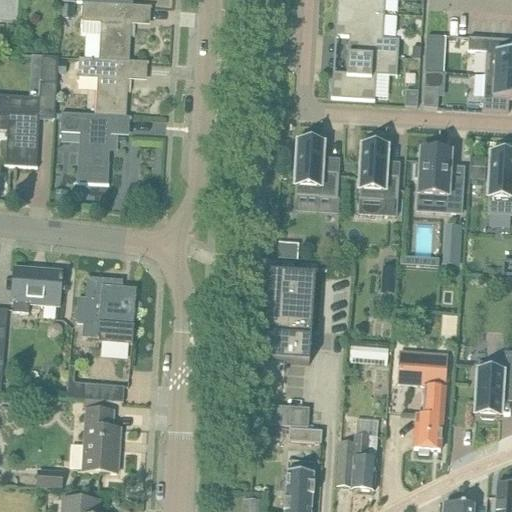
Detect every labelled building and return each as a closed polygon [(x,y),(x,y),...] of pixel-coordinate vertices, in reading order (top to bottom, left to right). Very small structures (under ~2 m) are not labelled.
[(336,0),(336,13),(384,16),(384,0),(336,0)] [(102,5),(83,4),(81,36),(100,38),(99,61),(129,63),(131,20),(150,21),(150,10),(152,10),(152,8),(132,7),(132,8),(102,6),(102,5)] [(63,5),(61,19),(73,20),(74,6),(63,5)] [(383,40),(384,16),(336,13),(335,38),(349,38),(348,57),(397,60),(399,41),(383,40)] [(0,47),(8,48),(9,33),(0,32),(0,47)] [(426,39),(424,75),(444,76),(446,40),(426,39)] [(511,54),(511,55),(511,44),(511,42),(468,39),(468,53),(486,54),(484,77),(511,78),(511,54)] [(412,60),(420,61),(421,49),(412,48),(412,60)] [(396,78),(397,60),(348,57),(347,75),(332,74),(331,100),(374,103),(376,77),(396,78)] [(0,97),(0,117),(9,118),(8,124),(7,147),(6,167),(4,167),(4,168),(37,170),(37,169),(36,168),(39,119),(39,113),(53,114),(52,120),(52,121),(55,122),(55,121),(55,115),(56,102),(58,77),(58,75),(59,63),(59,62),(59,59),(42,59),(39,100),(18,99),(0,97)] [(97,80),(95,116),(95,118),(126,119),(129,76),(146,77),(147,66),(148,66),(148,64),(129,63),(99,61),(79,59),(78,79),(97,80)] [(59,63),(58,75),(65,76),(66,63),(59,62),(59,63)] [(424,75),(422,110),(437,110),(437,101),(443,101),(444,76),(424,75)] [(511,102),(511,78),(484,77),(482,113),(507,115),(508,102),(511,102)] [(405,108),(417,109),(418,93),(406,92),(405,108)] [(131,119),(126,119),(95,118),(95,116),(62,114),(61,134),(80,135),(77,184),(76,184),(76,185),(108,187),(109,186),(107,186),(111,131),(129,132),(129,121),(131,121),(131,119)] [(302,145),(298,145),(295,197),(336,200),(338,174),(321,173),(323,146),(318,146),(316,143),(305,142),(302,145)] [(396,203),(398,178),(385,177),(387,150),(382,150),(380,147),(369,147),(367,149),(362,149),(359,201),(396,203)] [(414,180),(419,180),(417,197),(447,199),(445,215),(460,216),(462,189),(449,188),(451,155),(437,154),(438,150),(424,149),(423,153),(420,153),(419,166),(415,166),(414,180)] [(491,156),(487,216),(511,217),(511,157),(511,158),(509,155),(498,154),(495,157),(491,156)] [(471,169),(470,182),(484,183),(485,170),(471,169)] [(55,194),(54,206),(66,206),(67,194),(55,194)] [(448,241),(446,267),(458,268),(460,242),(448,241)] [(278,245),(277,262),(296,263),(298,246),(278,245)] [(61,279),(61,273),(14,270),(12,304),(13,304),(12,313),(29,315),(29,305),(59,307),(60,284),(62,284),(62,279),(61,279)] [(263,363),(309,366),(310,339),(309,339),(309,336),(311,336),(315,277),(269,274),(265,333),(272,334),(272,336),(265,336),(263,363)] [(132,347),(136,290),(119,289),(118,296),(106,295),(107,281),(87,279),(85,300),(78,299),(76,326),(83,327),(82,339),(83,339),(99,340),(98,345),(132,347)] [(350,346),(349,355),(349,365),(387,368),(388,358),(389,349),(350,346)] [(443,417),(445,390),(447,356),(400,353),(397,387),(427,389),(425,417),(421,417),(416,417),(415,431),(414,451),(440,452),(441,433),(443,417)] [(478,364),(475,416),(480,417),(482,419),(493,420),(495,418),(500,418),(502,391),(511,391),(511,355),(502,355),(502,365),(478,364)] [(85,401),(86,385),(74,384),(75,368),(69,368),(66,400),(85,401)] [(124,388),(86,385),(85,401),(123,404),(124,388)] [(261,407),(259,427),(299,430),(300,409),(261,407)] [(119,430),(112,430),(112,415),(85,414),(81,473),(116,475),(118,450),(116,450),(116,442),(119,442),(119,430)] [(321,433),(289,430),(288,443),(321,446),(321,433)] [(340,446),(337,489),(351,490),(351,492),(373,493),(375,473),(377,439),(355,437),(354,447),(340,446)] [(311,511),(315,464),(287,462),(283,511),(311,511)] [(62,492),(63,474),(37,473),(36,490),(62,492)] [(496,505),(495,511),(511,511),(511,482),(505,483),(503,485),(497,485),(496,505)] [(244,493),(244,504),(243,511),(259,511),(259,505),(260,494),(244,493)] [(97,511),(98,502),(78,501),(64,500),(63,511),(97,511)] [(443,511),(473,511),(473,509),(473,507),(462,507),(460,503),(451,503),(449,506),(444,505),(443,511)]
